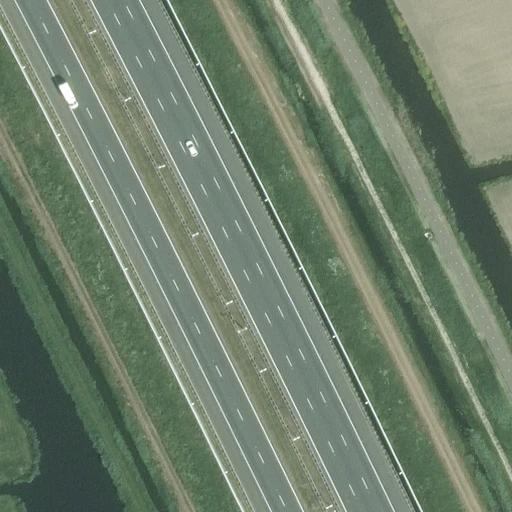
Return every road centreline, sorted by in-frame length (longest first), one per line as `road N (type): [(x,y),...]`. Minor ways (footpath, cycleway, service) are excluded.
road 1 (motorway): [(28,0),(287,511)]
road 2 (motorway): [(369,511),(113,0)]
road 3 (track): [(473,511),(220,0)]
road 4 (unknown): [(511,477),(272,0)]
road 5 (track): [(0,134),(187,511)]
